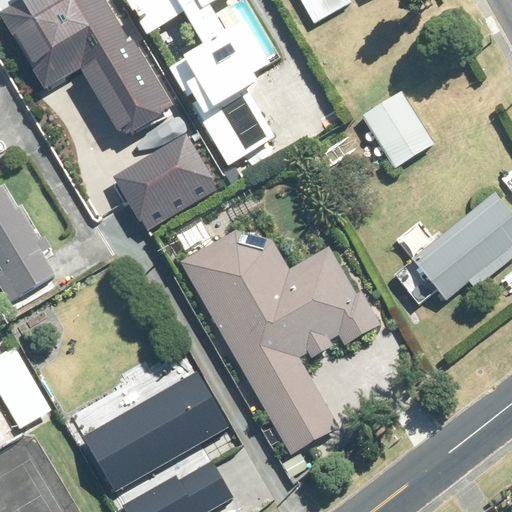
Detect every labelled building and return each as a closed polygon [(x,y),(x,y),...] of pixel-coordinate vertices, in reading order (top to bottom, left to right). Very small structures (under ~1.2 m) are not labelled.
[(12,0),(0,7),(0,9),(47,88),(82,67),(122,135),(171,106),(132,39),(126,43),(101,0),(12,0)] [(125,0),(147,37),(182,16),(202,49),(172,66),(232,166),(282,136),(256,93),(270,85),(264,74),(280,64),(258,26),(263,23),(249,0),(125,0)] [(304,0),(317,22),(354,1),(353,0),(304,0)] [(405,88),(365,115),(399,168),(440,142),(405,88)] [(332,105),(318,112),(330,131),(343,123),(332,105)] [(184,135),(114,177),(147,230),(217,188),(184,135)] [(20,208),(7,185),(0,189),(0,259),(5,269),(0,272),(0,278),(13,300),(60,273),(47,253),(54,249),(47,236),(43,239),(24,206),(20,208)] [(511,206),(499,190),(416,257),(450,300),(473,281),(479,288),(511,261),(511,206)] [(303,357),(343,334),(348,344),(384,324),(365,290),(359,293),(333,245),(293,268),(276,238),(239,229),(184,261),(295,456),(342,428),(303,357)] [(0,443),(7,440),(0,427),(0,390),(22,430),(54,412),(18,346),(0,355),(0,443)] [(199,372),(82,438),(115,495),(231,428),(199,372)] [(212,460),(125,511),(211,511),(234,499),(212,460)]
